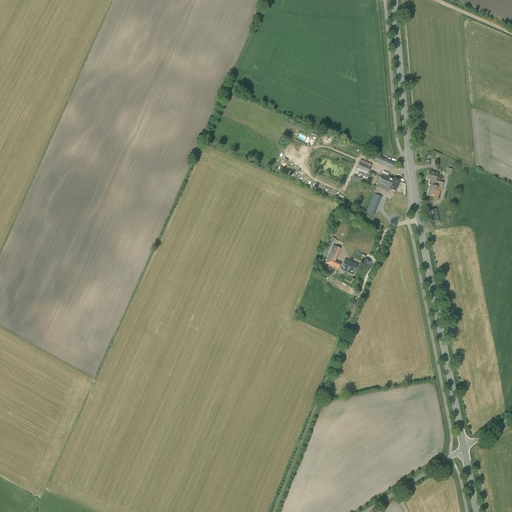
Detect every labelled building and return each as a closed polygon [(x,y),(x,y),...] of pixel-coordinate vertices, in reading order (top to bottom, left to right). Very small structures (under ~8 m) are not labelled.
[(392,169),(395,163),(377,155),(374,161),(384,165),(385,166),(392,169)] [(367,174),(368,173),(371,165),(360,160),(357,169),(363,172),(367,174)] [(430,180),(436,181),(438,174),(428,171),(426,179),(430,180)] [(393,186),(397,188),(399,181),(394,179),(382,174),(379,181),(381,182),(382,181),(388,184),(388,183),(393,185),(393,186)] [(443,183),(436,181),(430,180),(428,185),(430,185),(427,195),(437,198),(440,188),(442,188),(443,183)] [(395,192),(397,188),(393,186),(393,185),(388,183),(388,184),(382,181),(381,182),(379,181),(377,184),(390,189),(389,190),(395,192)] [(371,215),(379,196),(371,193),(369,198),(372,200),(366,213),(371,215)] [(429,224),(439,222),(436,209),(427,211),(429,224)] [(338,269),(341,264),(335,262),(340,249),(332,246),(325,263),(338,269)] [(358,265),(345,259),(340,270),(353,276),(358,265)]
